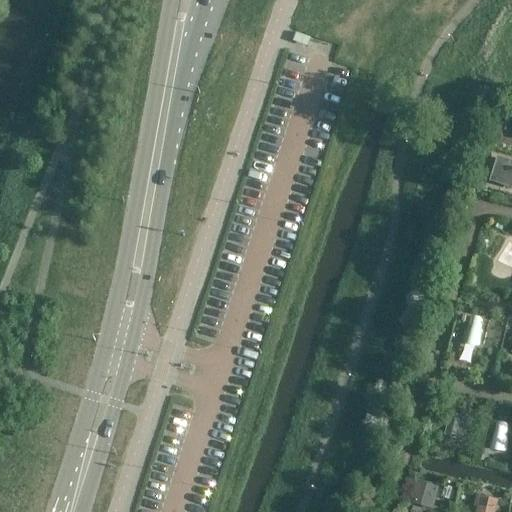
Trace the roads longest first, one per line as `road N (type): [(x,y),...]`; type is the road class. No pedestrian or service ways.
road 1 (tertiary): [(81,511),(130,348),(177,101),(206,0)]
road 2 (tertiary): [(175,0),(107,343),(56,511)]
